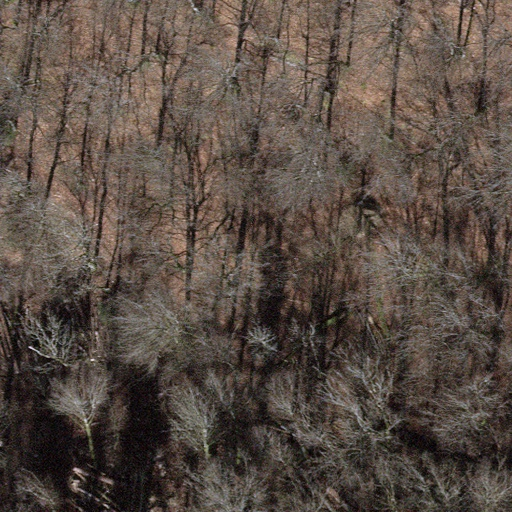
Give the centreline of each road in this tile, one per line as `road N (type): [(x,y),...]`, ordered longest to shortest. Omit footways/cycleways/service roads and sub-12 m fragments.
road 1 (track): [(185,395),(139,264),(0,145)]
road 2 (track): [(185,395),(0,418)]
